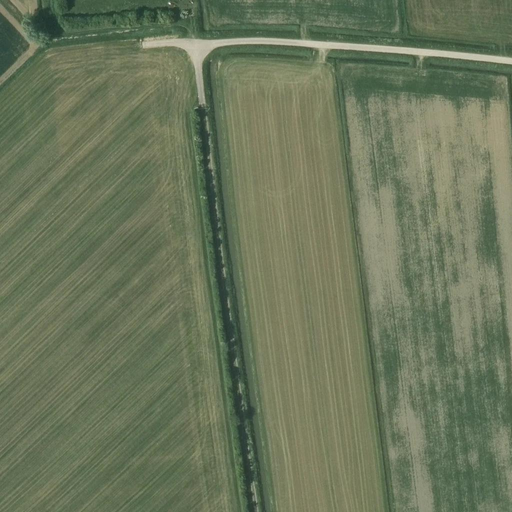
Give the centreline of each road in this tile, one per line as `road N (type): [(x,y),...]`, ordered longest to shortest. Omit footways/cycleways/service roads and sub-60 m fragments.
road 1 (track): [(254,511),(194,43)]
road 2 (unclassified): [(511,67),(258,40),(138,44)]
road 3 (track): [(49,0),(57,30),(72,35),(166,20),(191,29),(194,43)]
